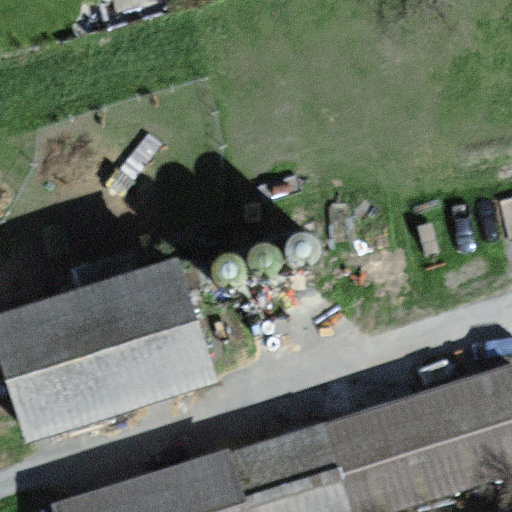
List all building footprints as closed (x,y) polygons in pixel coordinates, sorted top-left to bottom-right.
[(333,252),(335,250),(339,238),(333,224),(320,219),(318,219),(306,224),(300,238),(304,250),(306,252),(320,258),(333,252)] [(291,266),(292,264),(296,252),(291,238),(277,232),(275,232),(263,238),(257,252),(262,264),(263,266),(277,271),(291,266)] [(251,279),(253,277),(257,265),(251,252),(237,246),(236,246),(224,252),(218,265),(222,277),(224,279),(237,285),(251,279)] [(180,249),(0,308),(0,315),(40,437),(222,377),(180,249)] [(64,511),(403,511),(511,478),(511,368),(63,509),(64,511)]
